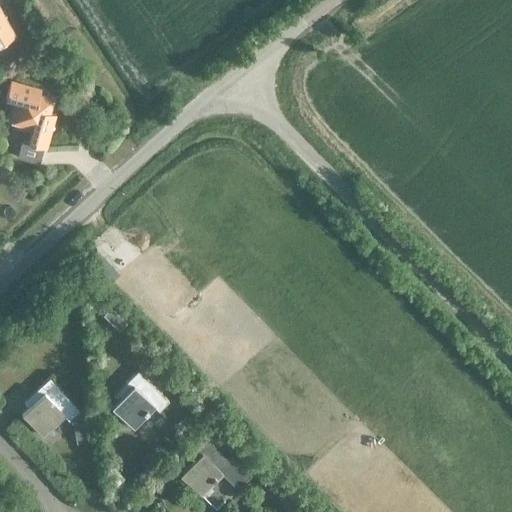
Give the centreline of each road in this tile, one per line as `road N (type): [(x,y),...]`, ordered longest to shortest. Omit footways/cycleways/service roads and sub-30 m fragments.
road 1 (unclassified): [(272,116),(511,362)]
road 2 (unclassified): [(0,284),(199,112)]
